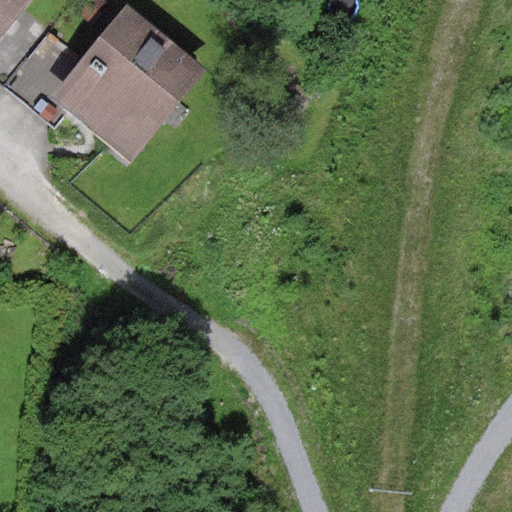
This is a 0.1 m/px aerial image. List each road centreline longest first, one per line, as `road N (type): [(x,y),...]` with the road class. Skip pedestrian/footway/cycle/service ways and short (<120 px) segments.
road 1 (track): [(389,511),(419,213),(467,0)]
road 2 (track): [(317,511),(251,362),(15,182)]
